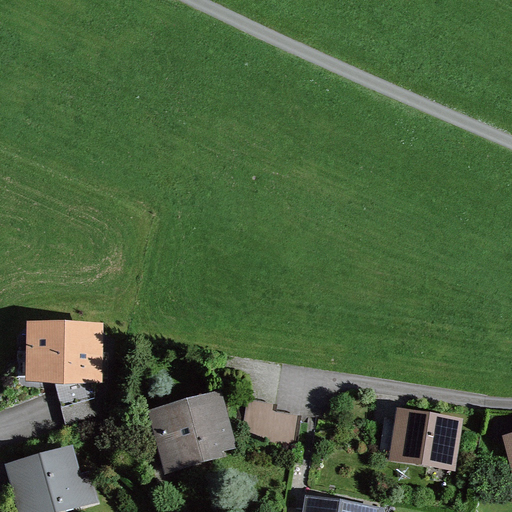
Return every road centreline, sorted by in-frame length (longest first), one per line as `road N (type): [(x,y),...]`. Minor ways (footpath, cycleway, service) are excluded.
road 1 (unclassified): [(198,0),(511,141)]
road 2 (residential): [(511,404),(375,380),(300,380)]
